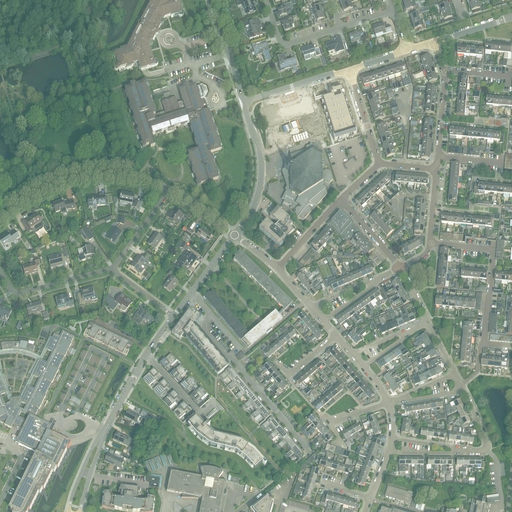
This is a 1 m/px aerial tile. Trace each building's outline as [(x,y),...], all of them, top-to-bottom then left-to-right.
[(152,0),(149,6),(148,6),(147,6),(147,7),(146,8),(146,9),(147,10),(146,11),(145,11),(144,12),(144,13),(143,14),(144,15),(144,16),(143,17),(142,17),(141,18),(141,19),(141,20),(141,21),(141,22),(140,22),(139,22),(138,23),(138,24),(138,26),(138,27),(137,27),(136,28),(135,29),(135,30),(135,31),(136,32),(135,32),(134,33),(133,33),(133,34),(132,35),(132,36),(133,37),(132,38),(131,39),(130,39),(129,41),(130,42),(130,43),(127,48),(126,49),(125,48),(117,50),(117,49),(112,51),(113,53),(112,54),(111,54),(110,55),(110,56),(110,57),(111,58),(112,59),(113,59),(114,59),(116,65),(115,65),(114,66),(114,67),(114,68),(114,69),(115,70),(116,71),(117,70),(118,70),(119,72),(124,71),(123,70),(132,68),(131,67),(133,66),(136,67),(139,66),(141,71),(142,70),(156,66),(157,65),(158,65),(158,63),(158,62),(157,61),(156,61),(155,60),(154,60),(153,56),(152,56),(152,53),(151,54),(149,48),(150,46),(151,46),(152,45),(152,44),(153,43),(153,42),(152,41),(155,35),(156,35),(157,34),(158,34),(158,32),(158,31),(161,24),(162,24),(163,24),(163,23),(164,22),(164,21),(163,20),(164,18),(169,16),(170,16),(171,17),(173,16),(174,17),(178,15),(179,16),(179,17),(181,17),(182,17),(183,16),(183,15),(184,14),(184,13),(179,0),(152,0)] [(235,0),(237,5),(242,3),(243,5),(242,5),(244,9),(246,14),(256,11),(254,6),(255,6),(254,2),(253,3),(252,0),(235,0)] [(412,2),(404,4),(406,11),(412,9),(413,12),(420,10),(418,5),(416,6),(415,1),(412,2)] [(446,4),(445,1),(439,3),(442,13),(450,10),(448,3),(446,4)] [(481,11),(478,1),(469,4),(472,11),(474,10),(475,13),(481,11)] [(352,9),(351,2),(341,5),(343,12),(350,10),(351,13),(358,11),(357,7),(352,9)] [(288,9),(287,6),(290,6),(289,3),(279,6),(280,9),(277,9),(279,16),(287,14),(285,10),(288,9)] [(313,9),(314,14),(322,12),(320,5),(315,6),(314,3),(308,5),(310,10),(313,9)] [(412,23),(420,20),(422,20),(420,14),(421,14),(420,11),(420,10),(413,12),(414,15),(410,16),(412,23)] [(452,17),(450,10),(442,13),(444,20),(441,21),(442,24),(451,21),(450,18),(452,17)] [(314,14),(313,15),(315,20),(313,21),(314,25),(320,23),(320,20),(324,18),(322,12),(314,14)] [(252,38),(262,35),(260,28),(262,28),(259,19),(245,24),(246,27),(248,26),(251,33),(248,34),(250,38),(252,38)] [(423,19),(422,20),(420,20),(412,23),(414,29),(418,28),(419,31),(426,29),(425,25),(424,25),(423,19)] [(282,24),(284,31),(288,30),(292,29),(291,25),(293,24),(292,21),(288,22),(282,24)] [(383,34),(392,31),(390,26),(384,27),(383,23),(373,26),(375,34),(383,32),(383,34)] [(364,40),(368,39),(366,32),(362,33),(361,30),(358,31),(358,32),(349,35),(351,42),(364,38),(364,40)] [(336,53),(344,50),(340,37),(332,39),(333,42),(326,44),(328,51),(335,49),(336,53)] [(265,61),(271,59),(267,48),(268,48),(267,42),(261,44),(260,41),(252,43),(253,47),(254,52),(255,55),(262,53),(265,61)] [(311,58),(309,55),(315,53),(316,57),(320,55),(318,49),(314,50),(313,46),(301,49),(305,60),(311,58)] [(277,57),(282,71),(297,66),(294,55),(290,56),(291,59),(287,61),(285,54),(277,57)] [(421,58),(423,64),(431,62),(429,55),(421,58)] [(423,64),(424,70),(433,68),(431,62),(423,64)] [(404,63),(397,65),(400,73),(406,71),(404,63)] [(397,65),(391,67),(394,75),(400,73),(397,65)] [(391,67),(385,69),(388,77),(394,75),(391,67)] [(424,70),(426,76),(435,74),(433,68),(424,70)] [(385,69),(379,71),(382,79),(388,77),(385,69)] [(379,71),(373,73),(376,81),(382,79),(379,71)] [(373,73),(367,75),(370,83),(376,81),(373,73)] [(437,80),(435,74),(426,76),(428,83),(437,80)] [(363,85),(370,83),(367,75),(361,77),(363,85)] [(406,80),(402,81),(404,87),(405,86),(410,85),(411,84),(409,77),(405,78),(406,80)] [(126,93),(125,93),(127,99),(128,98),(130,105),(129,106),(131,111),(132,111),(134,118),(133,118),(135,124),(136,124),(138,131),(137,131),(139,137),(140,136),(142,143),(141,144),(142,148),(146,146),(146,145),(149,144),(150,147),(154,146),(155,144),(152,135),(155,134),(156,135),(162,133),(161,132),(168,130),(169,131),(174,129),(174,128),(181,126),(181,127),(187,125),(187,124),(190,123),(191,128),(190,128),(192,134),(193,133),(195,140),(194,140),(196,147),(197,146),(198,148),(199,150),(197,150),(188,153),(189,156),(188,157),(189,163),(191,162),(193,169),(192,169),(194,175),(195,175),(197,182),(196,182),(197,187),(201,185),(200,184),(207,182),(208,184),(209,184),(213,183),(212,180),(218,178),(217,175),(218,174),(216,169),(215,169),(213,162),(214,162),(214,160),(212,156),(211,156),(210,153),(221,150),(220,146),(221,146),(219,140),(218,140),(216,133),(217,133),(215,127),(214,127),(211,121),(213,120),(211,114),(210,115),(208,111),(206,112),(205,108),(203,107),(202,102),(200,102),(199,98),(202,97),(203,97),(202,94),(203,94),(201,87),(200,87),(199,84),(195,86),(193,86),(193,85),(189,87),(188,85),(184,86),(184,87),(184,89),(180,91),(184,103),(178,105),(175,97),(171,99),(169,99),(167,100),(165,101),(164,101),(163,101),(162,102),(165,111),(164,112),(162,112),(155,114),(154,111),(155,110),(154,105),(152,105),(150,98),(151,98),(149,92),(148,92),(146,86),(147,85),(146,81),(142,82),(143,83),(138,85),(136,85),(135,83),(134,83),(130,84),(131,87),(125,89),(126,93)] [(314,95),(313,95),(315,101),(322,98),(334,135),(332,136),(334,141),(356,134),(355,129),(353,129),(342,93),(343,92),(342,87),(334,89),(329,90),(330,93),(315,98),(314,95)] [(271,105),(263,108),(269,126),(313,111),(310,103),(314,101),(312,94),(306,96),(306,98),(303,99),(304,102),(279,110),(277,105),(271,107),(271,105)] [(367,96),(369,102),(377,100),(375,94),(367,96)] [(369,102),(371,108),(379,106),(377,100),(369,102)] [(371,108),(373,115),(381,112),(379,106),(371,108)] [(383,118),(381,112),(373,115),(375,121),(383,118)] [(316,132),(321,130),(317,116),(312,118),(316,132)] [(377,127),(379,133),(387,130),(385,124),(377,127)] [(379,133),(381,139),(389,136),(387,130),(379,133)] [(501,133),(494,132),(494,140),(500,141),(500,143),(503,143),(504,135),(501,134),(501,133),(501,132),(501,133)] [(381,139),(383,145),(391,142),(389,136),(381,139)] [(383,145),(384,151),(393,148),(391,142),(383,145)] [(283,202),(288,205),(290,206),(290,207),(294,211),(293,212),(297,218),(303,221),(311,212),(309,209),(311,208),(312,207),(313,205),(316,206),(327,194),(325,188),(327,184),(328,185),(332,180),(330,172),(325,170),(324,161),(325,159),(322,157),(321,153),(314,149),(314,147),(314,146),(310,143),(308,147),(307,146),(305,150),(290,155),(289,159),(286,163),(285,167),(282,171),(287,186),(285,190),(286,191),(282,199),(284,201),(283,202)] [(395,155),(393,148),(384,151),(386,157),(395,155)] [(392,182),(401,182),(402,174),(395,173),(395,175),(392,175),(392,182)] [(384,175),(379,179),(385,185),(386,187),(389,185),(387,183),(389,181),(384,175)] [(379,179),(374,183),(380,190),(385,185),(379,179)] [(374,183),(369,188),(375,194),(380,190),(374,183)] [(474,191),(474,194),(484,195),(484,192),(485,184),(479,184),(479,183),(479,185),(475,184),(474,191)] [(369,188),(365,192),(370,198),(372,200),(373,199),(373,197),(372,196),(375,194),(369,188)] [(365,192),(360,196),(366,203),(370,198),(365,192)] [(141,203),(136,201),(135,201),(133,200),(134,195),(121,193),(119,201),(134,204),(133,207),(138,209),(141,203)] [(87,197),(88,206),(106,204),(105,194),(98,195),(98,196),(87,197)] [(361,207),(366,203),(360,196),(355,201),(361,207)] [(66,210),(74,209),(73,200),(68,201),(68,204),(64,204),(63,201),(51,205),(53,208),(54,208),(55,213),(60,211),(60,212),(66,211),(66,210)] [(266,220),(259,229),(271,240),(268,242),(273,246),(275,244),(279,247),(288,237),(296,228),(288,221),(290,219),(277,208),(270,217),(278,224),(274,228),(266,220)] [(176,224),(182,215),(175,210),(173,213),(170,211),(166,216),(176,224)] [(370,217),(374,222),(380,216),(376,211),(370,217)] [(346,240),(350,237),(351,237),(350,236),(356,231),(356,232),(357,231),(353,226),(352,226),(350,224),(351,223),(339,212),(328,224),(346,240)] [(25,220),(21,222),(29,233),(32,231),(31,229),(41,222),(40,221),(43,219),(41,215),(38,217),(36,215),(28,220),(28,219),(26,221),(25,220)] [(374,222),(378,227),(385,221),(380,216),(374,222)] [(378,227),(382,232),(389,226),(385,221),(378,227)] [(422,233),(423,226),(415,225),(414,235),(420,236),(420,233),(422,233)] [(393,231),(389,226),(382,232),(387,236),(393,231)] [(113,243),(121,233),(114,227),(106,238),(113,243)] [(207,242),(212,235),(201,227),(196,234),(207,242)] [(325,227),(321,232),(329,239),(333,235),(333,234),(335,232),(329,227),(327,229),(325,227)] [(86,228),(81,231),(85,236),(89,241),(94,238),(90,232),(86,228)] [(190,237),(194,232),(189,228),(185,233),(190,237)] [(10,243),(19,237),(15,231),(9,235),(7,233),(0,237),(0,240),(3,245),(9,241),(10,243)] [(356,231),(350,236),(351,237),(350,237),(353,239),(350,241),(354,245),(356,243),(363,236),(360,233),(358,234),(356,232),(356,231)] [(321,232),(318,235),(326,242),(328,244),(331,240),(329,239),(321,232)] [(165,241),(168,238),(161,233),(159,236),(155,233),(153,236),(153,237),(150,240),(147,243),(154,248),(162,238),(165,241)] [(318,235),(315,239),(322,246),(326,242),(318,235)] [(356,243),(359,247),(367,240),(363,236),(356,243)] [(319,250),(322,246),(315,239),(311,243),(313,245),(310,247),(316,252),(318,250),(319,250)] [(417,239),(411,242),(415,250),(421,246),(417,239)] [(359,247),(363,252),(370,245),(367,240),(359,247)] [(411,242),(405,245),(409,252),(415,250),(411,242)] [(366,256),(367,255),(372,251),(374,249),(370,245),(363,252),(366,256)] [(403,256),(409,252),(405,245),(400,248),(403,256)] [(80,261),(91,258),(90,255),(94,254),(92,246),(82,248),(83,254),(78,256),(80,261)] [(188,268),(186,267),(188,264),(191,266),(197,259),(186,251),(183,256),(184,257),(177,268),(184,273),(187,269),(188,268)] [(283,309),(288,304),(290,302),(288,300),(240,253),(241,252),(240,251),(235,256),(236,257),(234,259),(283,309)] [(135,261),(131,266),(137,271),(141,273),(145,267),(142,265),(145,261),(147,262),(149,259),(142,254),(141,257),(138,255),(134,260),(135,261)] [(59,265),(63,264),(61,256),(59,256),(58,255),(48,257),(50,266),(58,264),(59,265)] [(36,266),(39,265),(37,258),(34,259),(35,263),(23,266),(25,274),(31,272),(31,273),(38,272),(36,266)] [(370,266),(364,268),(367,275),(372,272),(371,269),(374,268),(374,267),(377,266),(375,264),(373,262),(372,263),(372,262),(368,261),(370,266)] [(355,263),(353,264),(356,272),(352,273),(355,280),(361,277),(356,265),(355,263)] [(358,264),(356,265),(361,277),(367,275),(364,268),(362,265),(359,267),(358,264)] [(307,274),(304,271),(306,270),(304,268),(301,270),(297,273),(299,275),(296,277),(301,282),(306,278),(311,274),(309,272),(307,274)] [(344,277),(341,278),(344,285),(349,282),(346,274),(344,270),(343,268),(341,269),(344,277)] [(348,273),(346,274),(349,282),(355,280),(352,273),(349,275),(348,273)] [(301,282),(305,287),(310,283),(307,280),(312,275),(311,274),(306,278),(301,282)] [(335,274),(333,275),(334,278),(335,281),(338,287),(344,285),(341,278),(338,280),(336,274),(335,274)] [(175,287),(178,282),(171,277),(163,287),(170,292),(174,286),(175,287)] [(328,279),(324,280),(328,288),(331,286),(332,290),(338,287),(335,281),(334,278),(331,279),(328,280),(328,279)] [(391,287),(389,288),(390,290),(392,289),(401,285),(398,279),(391,283),(393,286),(391,287)] [(305,287),(309,292),(314,287),(316,285),(319,283),(317,281),(314,284),(312,281),(310,283),(305,287)] [(396,291),(397,294),(404,291),(401,285),(392,289),(393,292),(396,291)] [(318,292),(314,287),(309,292),(313,296),(318,292)] [(81,293),(76,294),(79,305),(84,303),(83,299),(91,297),(92,300),(97,299),(95,293),(94,294),(92,288),(81,291),(81,293)] [(376,290),(371,294),(379,304),(380,307),(383,305),(378,297),(380,296),(385,302),(387,300),(386,297),(381,291),(379,293),(376,290)] [(399,297),(392,301),(393,303),(397,301),(398,301),(400,299),(406,296),(404,291),(397,294),(399,297)] [(270,327),(281,318),(275,312),(249,334),(212,292),(210,294),(209,293),(203,297),(205,299),(206,298),(247,347),(265,332),(266,334),(272,329),(270,327)] [(110,309),(113,311),(118,304),(121,306),(120,307),(120,309),(123,311),(125,311),(127,309),(132,302),(125,297),(126,297),(121,294),(115,302),(114,304),(110,309)] [(379,304),(377,302),(371,294),(366,297),(372,305),(375,303),(377,306),(379,304)] [(67,307),(74,305),(72,299),(68,300),(67,295),(55,298),(57,307),(66,304),(67,307)] [(105,300),(105,302),(109,305),(107,307),(110,309),(114,304),(115,302),(108,296),(105,300)] [(400,299),(398,301),(399,303),(401,302),(403,305),(409,302),(406,296),(400,299)] [(369,312),(370,310),(367,305),(370,303),(366,297),(361,301),(367,309),(369,312)] [(369,312),(367,309),(361,301),(356,305),(362,313),(365,311),(367,313),(369,312)] [(29,315),(42,311),(39,302),(26,306),(29,315)] [(8,318),(11,311),(0,305),(0,318),(1,315),(8,318)] [(356,305),(351,308),(360,320),(361,319),(358,315),(361,313),(356,305)] [(151,324),(154,319),(145,312),(145,311),(140,307),(131,320),(139,325),(144,319),(151,324)] [(403,315),(400,317),(401,319),(404,325),(409,322),(407,316),(406,314),(403,307),(400,308),(403,315)] [(353,315),(355,318),(358,322),(360,320),(351,308),(346,312),(350,317),(353,315)] [(202,317),(190,309),(172,333),(180,339),(183,334),(186,337),(186,338),(217,375),(229,366),(195,326),(202,317)] [(295,327),(302,321),(307,317),(303,312),(301,314),(298,312),(294,316),(296,319),(298,317),(300,319),(297,322),(297,323),(293,325),(295,327)] [(349,328),(352,326),(347,319),(350,317),(346,312),(341,315),(345,321),(349,328)] [(393,322),(390,324),(392,329),(398,327),(393,316),(392,314),(390,315),(393,322)] [(412,314),(407,316),(409,322),(415,320),(412,314)] [(349,328),(345,321),(341,315),(335,319),(339,325),(342,323),(343,325),(345,329),(346,329),(347,330),(350,328),(349,328)] [(396,315),(393,316),(398,327),(404,325),(401,319),(398,320),(396,315)] [(304,328),(306,326),(311,321),(307,317),(302,321),(304,324),(302,326),(304,328)] [(383,317),(381,318),(387,332),(392,329),(390,324),(387,325),(383,317)] [(381,334),(387,332),(381,318),(379,319),(382,327),(379,328),(381,334)] [(306,326),(310,330),(315,326),(311,321),(306,326)] [(463,321),(463,326),(464,326),(464,330),(473,331),(473,325),(467,324),(467,322),(463,321)] [(122,354),(126,356),(129,350),(125,348),(127,345),(131,347),(133,343),(90,322),(83,335),(87,337),(87,336),(94,340),(101,344),(102,343),(108,346),(108,347),(116,351),(116,350),(122,353),(122,354)] [(288,332),(284,326),(282,328),(286,333),(291,338),(295,334),(294,332),(295,331),(293,328),(288,332)] [(310,330),(314,335),(319,331),(315,326),(310,330)] [(286,342),(288,341),(291,338),(286,333),(282,328),(280,329),(285,335),(282,337),(286,342)] [(348,336),(352,341),(363,330),(362,329),(357,331),(358,332),(355,335),(353,332),(353,331),(351,330),(347,332),(349,335),(348,336)] [(356,345),(361,341),(363,339),(360,337),(365,332),(363,330),(352,341),(356,345)] [(0,421),(1,422),(4,424),(4,425),(5,425),(10,427),(11,427),(15,429),(21,432),(15,443),(37,454),(36,455),(10,509),(14,511),(13,511),(27,511),(28,511),(27,511),(28,510),(29,510),(38,492),(40,493),(42,489),(43,489),(52,471),(54,472),(56,468),(57,468),(66,450),(67,448),(68,448),(71,443),(51,434),(48,433),(51,426),(41,421),(34,417),(38,409),(39,409),(46,396),(45,396),(51,382),(52,383),(58,370),(58,369),(64,356),(65,357),(71,344),(71,343),(74,337),(74,336),(69,334),(67,333),(62,331),(59,336),(54,333),(52,338),(50,337),(40,357),(38,355),(35,354),(32,353),(35,346),(33,345),(31,345),(28,344),(29,340),(19,338),(18,340),(18,342),(17,342),(16,342),(13,342),(11,342),(9,342),(7,342),(5,342),(3,343),(1,343),(2,350),(0,350),(0,421)] [(310,338),(307,341),(308,343),(312,340),(315,338),(317,340),(318,340),(323,335),(319,331),(314,335),(310,338)] [(279,339),(275,334),(273,336),(275,339),(277,341),(282,346),(286,342),(282,337),(279,339)] [(418,341),(413,344),(415,346),(418,345),(423,342),(428,339),(425,334),(420,337),(417,338),(418,341)] [(424,344),(425,348),(431,345),(428,339),(423,342),(418,345),(419,347),(424,344)] [(277,341),(273,345),(277,350),(282,346),(277,341)] [(270,347),(265,342),(264,343),(266,347),(268,349),(273,354),(277,350),(273,345),(270,347)] [(425,352),(420,354),(422,356),(433,350),(431,345),(425,348),(423,349),(425,352)] [(408,354),(406,351),(404,348),(402,346),(397,350),(404,359),(406,358),(405,356),(408,354)] [(265,348),(262,350),(264,353),(268,358),(273,354),(268,349),(266,347),(265,348)] [(325,362),(327,364),(330,361),(334,358),(339,354),(335,349),(333,351),(331,348),(326,352),(328,355),(330,354),(332,356),(328,359),(325,362)] [(397,350),(392,353),(396,358),(397,360),(400,358),(403,362),(405,361),(404,359),(397,350)] [(436,356),(433,350),(422,356),(421,357),(422,359),(422,360),(429,356),(431,359),(436,356)] [(235,357),(236,357),(239,361),(245,356),(242,351),(235,357)] [(170,374),(174,370),(170,366),(177,360),(171,353),(160,363),(159,363),(167,372),(168,372),(170,374)] [(392,353),(387,356),(391,362),(396,358),(392,353)] [(334,358),(338,363),(343,358),(339,354),(334,358)] [(387,356),(382,360),(386,365),(389,363),(390,365),(392,363),(391,362),(387,356)] [(460,356),(459,359),(461,359),(461,363),(464,363),(463,366),(471,367),(471,364),(470,364),(470,357),(461,356),(460,356)] [(343,358),(338,363),(340,366),(338,367),(339,369),(341,367),(347,363),(343,358)] [(381,369),(386,365),(382,360),(377,363),(381,369)] [(317,361),(313,365),(317,370),(321,374),(323,372),(319,368),(322,366),(323,368),(325,366),(322,362),(319,363),(317,361)] [(262,376),(267,371),(273,367),(269,362),(263,367),(266,369),(260,374),(262,376)] [(341,367),(339,369),(342,371),(344,370),(345,372),(350,367),(347,363),(341,367)] [(180,385),(184,381),(183,379),(180,377),(187,371),(181,364),(174,370),(170,374),(169,374),(177,383),(178,383),(180,385)] [(313,365),(308,369),(312,374),(317,370),(313,365)] [(435,366),(433,368),(434,370),(437,376),(442,373),(440,367),(436,369),(435,366)] [(270,374),(264,379),(266,380),(269,378),(276,372),(273,367),(267,371),(270,374)] [(345,372),(349,376),(354,372),(350,367),(345,372)] [(230,368),(219,377),(222,381),(228,376),(233,381),(238,377),(230,368)] [(432,371),(429,372),(431,378),(437,376),(434,370),(433,368),(431,369),(432,371)] [(155,380),(159,384),(163,380),(161,378),(161,377),(153,369),(142,379),(148,385),(155,380)] [(308,369),(304,373),(308,378),(310,380),(310,381),(312,379),(310,376),(312,374),(308,369)] [(423,369),(421,370),(425,381),(431,378),(429,372),(425,374),(423,369)] [(420,373),(416,375),(417,377),(420,383),(425,381),(421,370),(419,371),(420,373)] [(276,372),(269,378),(271,379),(271,380),(272,379),(274,381),(275,380),(280,376),(276,372)] [(349,376),(353,381),(358,376),(354,372),(349,376)] [(414,376),(411,377),(412,380),(414,385),(420,383),(417,377),(416,375),(415,372),(413,373),(414,376)] [(304,373),(299,377),(305,384),(310,380),(308,378),(304,373)] [(383,377),(386,382),(392,379),(396,376),(395,374),(390,377),(389,374),(383,377)] [(190,396),(194,392),(192,390),(190,388),(197,382),(191,376),(187,379),(184,381),(180,385),(179,385),(187,394),(188,394),(190,396)] [(272,391),(284,381),(280,376),(275,380),(277,383),(275,385),(270,389),(272,391)] [(350,392),(357,385),(362,381),(358,376),(353,381),(356,384),(349,390),(350,392)] [(246,387),(238,377),(233,381),(227,387),(230,391),(236,385),(241,391),(246,387)] [(305,388),(307,386),(305,384),(299,377),(294,381),(299,386),(301,384),(305,388)] [(386,382),(390,388),(395,384),(392,379),(386,382)] [(165,391),(169,395),(173,391),(171,389),(163,380),(159,384),(152,390),(158,397),(165,391)] [(288,385),(284,381),(272,391),(275,395),(277,393),(275,391),(278,389),(279,389),(280,388),(282,391),(288,385)] [(361,390),(366,385),(362,381),(357,385),(350,392),(352,393),(359,387),(361,390)] [(395,384),(390,388),(393,393),(398,389),(396,386),(401,383),(400,381),(397,383),(395,384)] [(333,389),(337,394),(342,390),(341,389),(344,387),(340,382),(337,384),(338,385),(333,389)] [(356,399),(358,401),(365,394),(370,390),(366,385),(361,390),(363,392),(359,396),(356,399)] [(331,386),(327,391),(333,398),(337,394),(333,389),(331,386)] [(198,405),(200,408),(205,404),(200,399),(207,393),(201,387),(196,391),(194,392),(190,396),(189,397),(197,406),(198,405)] [(246,387),(241,391),(235,396),(238,400),(244,395),(249,400),(254,396),(246,387)] [(321,399),(317,393),(314,390),(312,392),(324,405),(328,402),(324,397),(321,399)] [(374,395),(370,390),(365,394),(358,401),(360,402),(363,400),(367,397),(369,399),(367,401),(369,403),(374,399),(372,397),(374,395)] [(175,402),(179,406),(183,402),(181,400),(173,391),(169,395),(162,401),(168,408),(175,402)] [(327,391),(322,394),(324,396),(328,402),(333,398),(327,391)] [(312,392),(310,393),(318,402),(313,406),(317,411),(324,405),(319,400),(312,392)] [(257,410),(262,406),(254,396),(249,400),(243,406),(246,410),(252,404),(257,410)] [(446,413),(462,405),(460,400),(454,403),(455,405),(449,408),(448,406),(445,407),(446,413)] [(185,413),(189,418),(194,414),(191,411),(183,402),(179,406),(172,412),(178,419),(185,413)] [(435,402),(429,403),(430,409),(431,411),(434,411),(434,416),(437,416),(437,415),(435,402)] [(425,417),(423,404),(417,405),(418,411),(421,411),(422,417),(425,417)] [(458,414),(464,411),(462,405),(446,413),(447,416),(457,411),(458,414)] [(265,420),(270,416),(262,406),(257,410),(251,416),(254,419),(260,414),(265,420)] [(136,422),(139,416),(128,410),(124,416),(136,422)] [(464,411),(458,414),(460,416),(456,417),(458,421),(459,420),(467,416),(464,411)] [(146,416),(156,421),(157,418),(147,413),(146,416)] [(308,419),(312,424),(317,419),(313,415),(308,419)] [(362,424),(363,427),(370,424),(376,422),(374,416),(367,418),(369,421),(366,423),(362,424)] [(470,422),(467,416),(459,420),(461,426),(462,429),(468,426),(467,423),(470,422)] [(280,427),(272,417),(260,427),(263,431),(270,425),(275,431),(280,427)] [(209,444),(210,445),(235,451),(237,452),(245,458),(246,459),(255,469),(262,462),(264,465),(266,463),(267,464),(267,463),(255,450),(242,440),(214,432),(209,429),(207,427),(210,425),(208,423),(207,423),(205,421),(202,424),(196,418),(188,425),(195,434),(209,444)] [(310,433),(314,430),(316,428),(321,424),(317,419),(312,424),(314,426),(309,431),(310,433)] [(378,427),(376,422),(370,424),(371,427),(365,430),(366,432),(370,431),(372,430),(378,427)] [(316,428),(320,433),(325,428),(321,424),(316,428)] [(357,425),(352,428),(355,433),(359,439),(361,438),(357,432),(363,429),(361,426),(359,427),(357,425)] [(283,441),(288,436),(280,427),(275,431),(272,434),(268,437),(271,440),(278,435),(283,441)] [(372,430),(370,431),(370,433),(373,432),(374,435),(381,433),(378,427),(372,430)] [(314,445),(324,437),(329,433),(325,428),(320,433),(322,435),(319,437),(320,437),(312,443),(314,445)] [(352,428),(347,431),(350,436),(353,435),(356,440),(359,439),(355,433),(352,428)] [(350,437),(350,436),(347,431),(341,434),(346,442),(349,440),(351,443),(353,442),(350,437)] [(125,445),(128,438),(117,432),(114,439),(125,445)] [(324,437),(314,445),(315,445),(318,442),(320,444),(323,441),(325,444),(327,441),(328,442),(333,438),(329,433),(324,437)] [(296,446),(288,436),(283,441),(276,446),(280,450),(286,444),(291,450),(296,446)] [(370,441),(369,444),(372,445),(378,447),(380,441),(374,439),(373,439),(372,442),(370,441)] [(299,460),(304,456),(296,446),(291,450),(284,456),(288,460),(294,454),(299,460)] [(368,453),(364,452),(360,450),(359,452),(359,453),(374,458),(376,452),(370,450),(368,453)] [(153,457),(147,458),(149,468),(162,467),(161,463),(169,462),(168,452),(159,454),(159,457),(153,458),(153,457)] [(327,461),(328,457),(329,453),(327,453),(324,460),(321,459),(321,458),(317,457),(316,461),(320,462),(319,465),(325,467),(327,461)] [(371,464),(374,458),(359,453),(358,455),(362,457),(367,458),(365,461),(371,464)] [(120,468),(124,461),(108,454),(104,461),(120,468)] [(338,464),(339,461),(340,457),(338,456),(336,464),(332,463),(330,469),(336,471),(338,464)] [(350,468),(346,467),(349,458),(348,458),(347,458),(344,466),(342,473),(348,474),(349,472),(352,473),(353,467),(350,466),(350,468)] [(481,459),(474,459),(474,466),(474,468),(484,469),(484,462),(481,462),(481,459)] [(369,469),(371,464),(365,461),(364,464),(361,463),(357,462),(356,464),(360,466),(363,467),(369,469)] [(336,471),(342,473),(344,466),(338,464),(336,471)] [(363,467),(361,473),(367,475),(369,469),(363,467)] [(204,468),(201,469),(202,476),(202,477),(170,471),(166,491),(175,493),(179,494),(182,494),(182,498),(203,499),(199,511),(220,511),(223,495),(224,495),(225,494),(225,493),(226,492),(226,491),(226,490),(225,489),(226,482),(218,480),(218,479),(222,473),(219,471),(216,470),(212,469),(208,468),(204,468)] [(304,472),(310,474),(317,476),(318,470),(312,468),(312,470),(306,468),(305,470),(304,472)] [(361,473),(359,478),(365,481),(367,475),(361,473)] [(313,487),(315,482),(308,480),(303,478),(299,476),(298,479),(302,480),(308,482),(306,485),(313,487)] [(147,482),(151,482),(150,487),(158,488),(159,478),(147,477),(147,482)] [(355,480),(354,483),(363,486),(365,481),(359,478),(356,477),(355,479),(355,480)] [(102,507),(108,509),(114,510),(114,508),(121,510),(127,511),(134,511),(140,511),(152,511),(154,499),(151,497),(147,496),(147,497),(147,501),(137,499),(138,496),(140,495),(139,489),(121,486),(118,493),(121,494),(120,497),(110,496),(111,492),(111,493),(111,492),(107,492),(104,492),(104,493),(102,507)] [(384,496),(393,499),(404,502),(404,503),(410,505),(413,493),(408,491),(408,492),(387,486),(384,496)] [(311,493),(305,491),(299,489),(295,488),(294,490),(298,492),(304,494),(302,500),(305,501),(306,498),(309,499),(311,493)] [(326,509),(329,510),(331,502),(333,495),(327,494),(326,496),(323,495),(321,503),(324,504),(325,500),(328,501),(327,504),(328,505),(326,509)] [(270,511),(273,504),(272,502),(273,501),(271,499),(270,500),(267,496),(250,510),(251,511),(270,511)] [(343,505),(344,499),(339,497),(334,511),(337,511),(338,508),(339,504),(343,505)] [(487,511),(489,506),(484,504),(485,501),(482,500),(482,501),(472,499),(468,511),(455,511),(451,510),(449,511),(441,510),(440,511),(487,511)]
